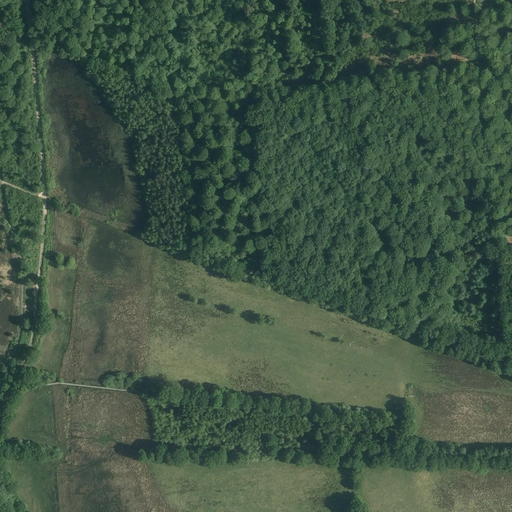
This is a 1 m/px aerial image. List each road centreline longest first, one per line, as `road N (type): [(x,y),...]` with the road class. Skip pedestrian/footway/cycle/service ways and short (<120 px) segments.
road 1 (track): [(471,0),(506,361)]
road 2 (track): [(0,407),(35,323),(45,197)]
road 3 (track): [(45,197),(27,0)]
